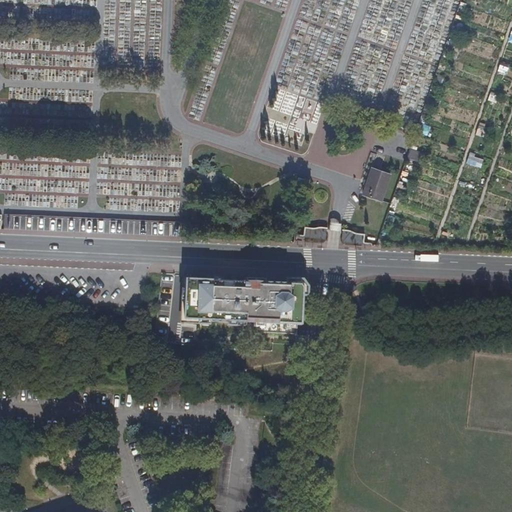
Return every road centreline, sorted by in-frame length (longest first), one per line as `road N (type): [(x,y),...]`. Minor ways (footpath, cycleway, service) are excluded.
road 1 (primary): [(0,247),(331,266)]
road 2 (residential): [(302,511),(331,266)]
road 3 (track): [(511,334),(415,343),(381,336),(358,314),(347,282)]
road 4 (primary): [(331,266),(511,272)]
